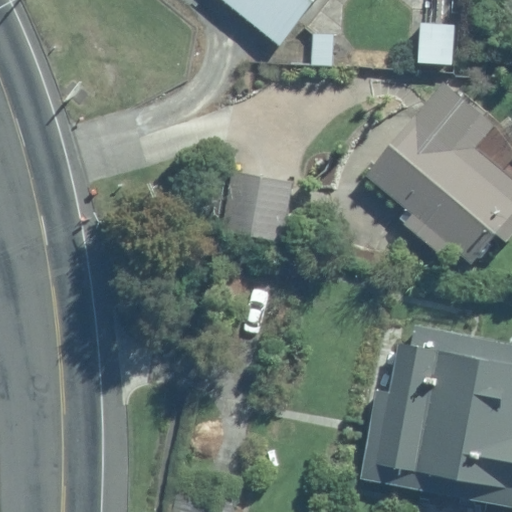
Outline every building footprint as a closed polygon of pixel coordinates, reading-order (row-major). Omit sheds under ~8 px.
[(222,0),(286,53),(330,0),(222,0)] [(459,24),(423,23),(422,66),(457,67),(459,24)] [(502,132),(447,85),(370,175),(415,213),(405,225),(466,277),(498,240),(510,250),(511,248),(511,180),(483,155),(502,132)] [(298,183),(237,172),(226,235),(287,246),(298,183)] [(363,483),(370,484),(511,511),(511,345),(438,331),(434,353),(403,347),(393,399),(380,396),(363,483)]
